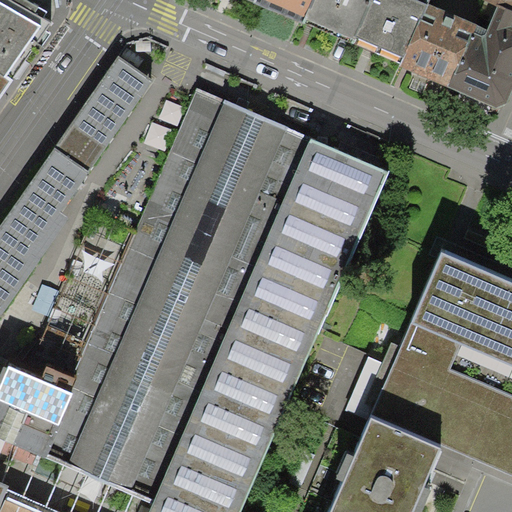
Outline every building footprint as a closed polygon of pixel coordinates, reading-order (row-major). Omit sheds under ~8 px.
[(0,0),(0,74),(9,80),(23,60),(28,63),(40,46),(35,43),(49,23),(32,14),(36,8),(22,0),(0,0)] [(253,0),(253,1),(275,11),(302,22),(311,0),(253,0)] [(327,33),(350,43),(368,0),(311,0),(302,22),(327,33)] [(376,54),(399,64),(421,13),(426,0),(368,0),(350,43),(376,54)] [(511,0),(481,0),(483,1),(511,12),(511,0)] [(503,102),(511,79),(511,12),(483,1),(476,18),(490,24),(483,40),(469,34),(447,85),(465,93),(494,105),(503,102)] [(421,13),(399,64),(417,72),(447,85),(469,34),(451,26),(455,19),(435,10),(432,18),(421,13)] [(116,58),(51,150),(84,174),(149,81),(124,64),(116,58)] [(0,93),(9,80),(0,74),(0,93)] [(360,224),(361,225),(387,165),(339,144),(336,151),(325,146),(326,140),(315,138),(314,142),(196,91),(167,159),(159,154),(153,162),(163,168),(67,391),(7,365),(0,382),(0,439),(39,456),(40,454),(152,503),(148,511),(54,511),(0,488),(0,511),(237,511),(323,314),(322,314),(360,224)] [(0,232),(37,258),(35,257),(40,250),(34,246),(84,174),(51,150),(0,224),(0,232)] [(464,238),(491,250),(495,241),(468,228),(464,238)] [(0,311),(37,258),(0,232),(0,311)] [(370,411),(440,441),(511,472),(511,277),(441,247),(370,411)] [(431,484),(423,480),(424,477),(440,441),(370,411),(354,448),(348,446),(336,473),(343,476),(331,503),(350,511),(410,511),(414,504),(420,507),(431,484)] [(350,511),(331,503),(327,511),(350,511)]
